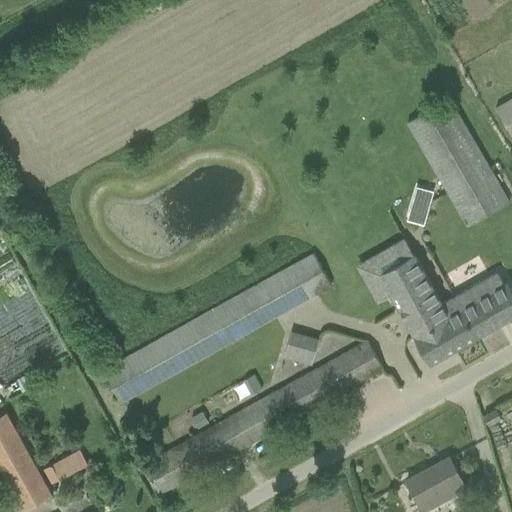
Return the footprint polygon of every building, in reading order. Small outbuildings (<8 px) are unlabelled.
[(511,96),(496,106),(511,132),(511,96)] [(451,97),(407,122),(468,227),(511,201),(451,97)] [(452,316),(444,302),(442,304),(414,254),(413,254),(405,239),(391,247),(395,254),(375,266),(414,335),(415,337),(452,316)] [(103,368),(121,402),(333,286),(314,251),(103,368)] [(471,340),(511,316),(511,288),(508,282),(505,284),(498,272),(454,297),(462,311),(457,314),(471,340)] [(471,340),(457,314),(462,311),(454,297),(444,302),(452,316),(415,337),(429,363),(471,340)] [(313,363),(321,337),(290,328),(283,354),(313,363)] [(160,495),(384,368),(367,339),(142,464),(160,495)] [(484,416),(489,425),(501,418),(496,409),(484,416)] [(199,429),(210,422),(203,410),(192,417),(199,429)] [(52,494),(48,485),(22,437),(9,413),(0,418),(0,466),(23,510),(52,494)] [(88,464),(80,448),(43,469),(52,484),(88,464)] [(406,480),(416,498),(423,511),(425,511),(467,489),(450,457),(406,480)]
